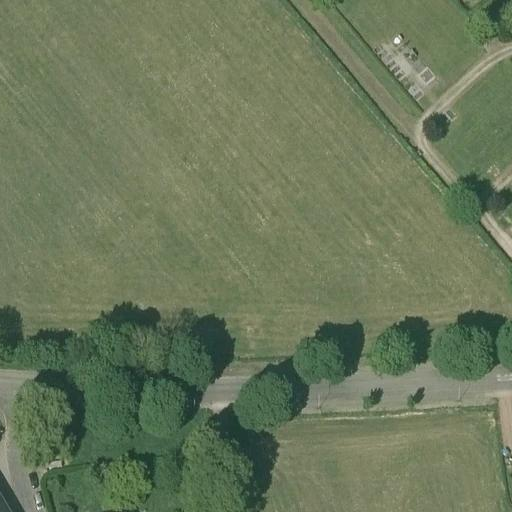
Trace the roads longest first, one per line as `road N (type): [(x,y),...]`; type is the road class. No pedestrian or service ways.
road 1 (residential): [(511,378),(217,392),(2,383)]
road 2 (residential): [(31,511),(2,383)]
